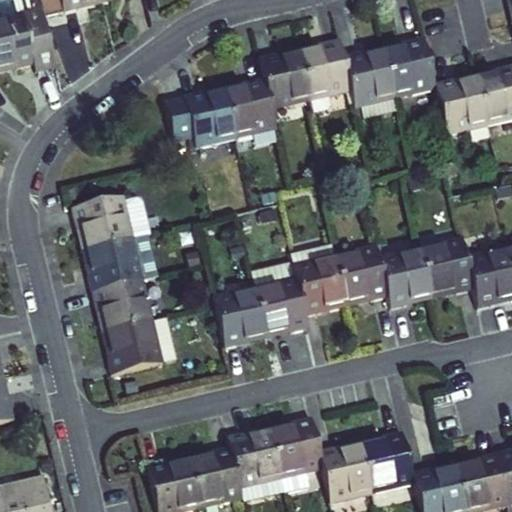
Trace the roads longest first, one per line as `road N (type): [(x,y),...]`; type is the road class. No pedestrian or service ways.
road 1 (residential): [(72,436),(26,245),(22,214),(36,158),(110,85),(200,22),(268,0)]
road 2 (residential): [(72,436),(511,337)]
